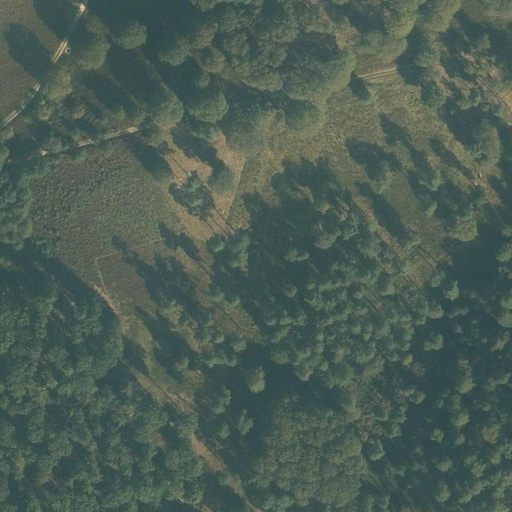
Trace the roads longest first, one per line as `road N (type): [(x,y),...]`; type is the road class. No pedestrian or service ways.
road 1 (track): [(511,43),(0,166)]
road 2 (unknown): [(194,511),(180,507),(145,394),(95,378),(0,407)]
road 3 (track): [(0,143),(85,0)]
